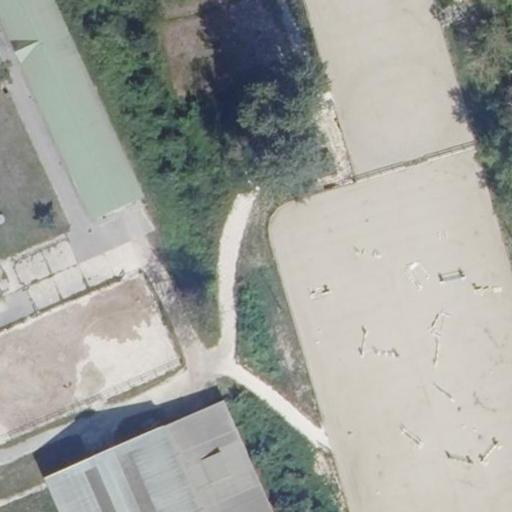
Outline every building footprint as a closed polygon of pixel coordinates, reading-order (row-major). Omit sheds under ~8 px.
[(142,198),(50,0),(0,0),(0,7),(97,219),(142,198)] [(121,257),(132,252),(122,228),(111,233),(110,232),(27,267),(28,269),(16,274),(27,300),(39,295),(41,299),(124,264),(121,257)] [(223,511),(224,511),(236,506),(233,499),(259,487),(232,427),(236,425),(225,401),(203,410),(210,426),(204,429),(213,452),(200,457),(186,426),(170,433),(167,426),(49,478),(64,511),(223,511)] [(203,410),(167,426),(170,433),(186,426),(200,457),(213,452),(204,429),(210,426),(203,410)] [(328,455),(309,459),(320,505),(338,501),(328,455)] [(270,511),(259,487),(233,499),(236,506),(224,511),(223,511),(270,511)]
